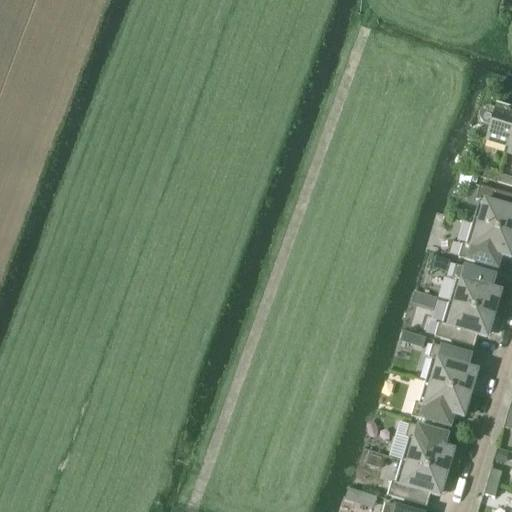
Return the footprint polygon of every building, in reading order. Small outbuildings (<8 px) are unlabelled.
[(484,142),(507,149),(511,131),(511,111),(495,107),(494,110),(490,109),(486,109),(482,111),(480,113),(479,117),(480,121),(481,125),(485,126),(488,127),(484,142)] [(482,180),(496,184),(498,176),(484,172),(482,180)] [(511,180),(498,176),(496,184),(511,189),(511,184),(511,180)] [(478,202),(471,225),(511,236),(511,197),(478,188),(474,201),(478,202)] [(509,261),(511,251),(511,236),(471,225),(464,247),(461,246),(457,259),(496,271),(499,258),(509,261)] [(454,282),(448,304),(492,317),(499,294),(490,291),(493,279),(455,267),(450,281),(454,282)] [(492,317),(448,304),(441,326),(438,325),(433,339),(472,351),(476,338),(486,341),(492,317)] [(431,361),(424,383),(469,397),(476,373),(466,370),(470,358),(431,346),(427,360),(431,361)] [(462,420),(469,397),(424,383),(417,405),(414,404),(410,418),(449,430),(452,417),(462,420)] [(511,418),(505,417),(502,429),(511,432),(511,418)] [(407,440),(400,463),(445,476),(452,453),(443,450),(446,437),(408,426),(404,439),(407,440)] [(508,452),(509,446),(507,441),(501,439),(498,449),(508,452)] [(438,499),(445,476),(400,463),(394,485),(390,484),(386,497),(425,509),(429,496),(438,499)] [(489,471),(485,484),(497,487),(500,475),(489,471)] [(497,487),(485,484),(482,497),(493,500),(497,487)]
